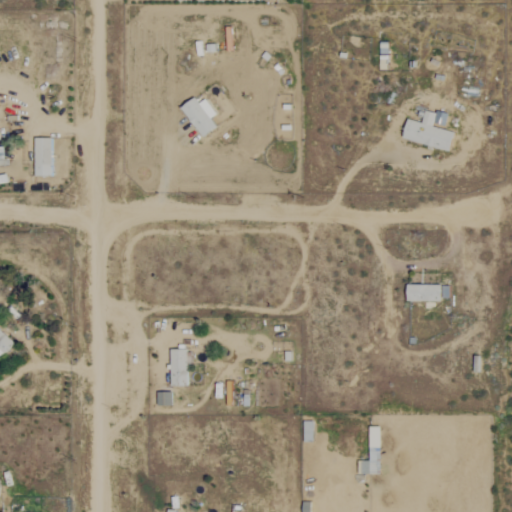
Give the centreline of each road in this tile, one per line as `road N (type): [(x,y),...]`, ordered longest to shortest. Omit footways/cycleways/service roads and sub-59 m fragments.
road 1 (track): [(98,511),(100,0)]
road 2 (track): [(0,215),(489,213)]
